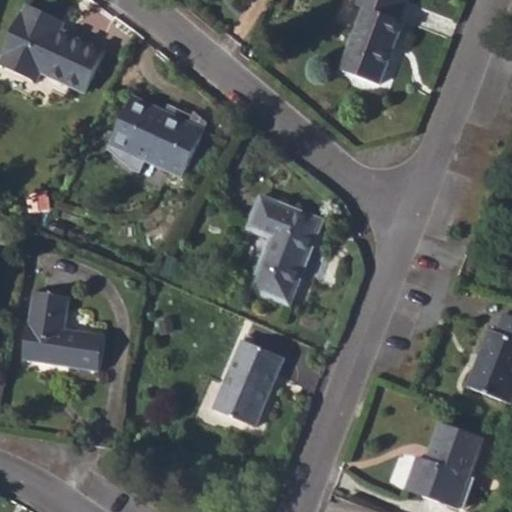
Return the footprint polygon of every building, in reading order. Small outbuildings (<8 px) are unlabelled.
[(395,49),(392,47),(396,39),(399,40),(405,23),(400,22),(408,1),(404,0),(359,0),(358,5),(366,8),(343,70),(382,85),(395,49)] [(65,32),(68,24),(29,6),(2,65),(38,81),(42,73),(87,94),(106,52),(76,38),(74,41),(63,36),(65,32)] [(65,32),(63,36),(74,41),(76,38),(65,32)] [(168,112),(135,97),(113,144),(122,149),(185,178),(207,131),(176,116),(175,118),(167,115),(168,112)] [(307,268),(303,267),(306,256),(311,258),(325,222),(263,197),(250,230),(274,240),(254,290),(292,306),(307,268)] [(307,268),(311,258),(306,256),(303,267),(307,268)] [(52,363),(53,357),(63,359),(63,365),(102,371),(107,337),(66,331),(71,298),(37,292),(27,359),(52,363)] [(511,402),(511,316),(504,314),(496,332),(491,331),(469,386),(511,402)] [(217,409),(257,427),(286,360),(245,342),(217,409)] [(408,490),(460,509),(484,438),(443,423),(429,460),(420,456),(408,490)]
